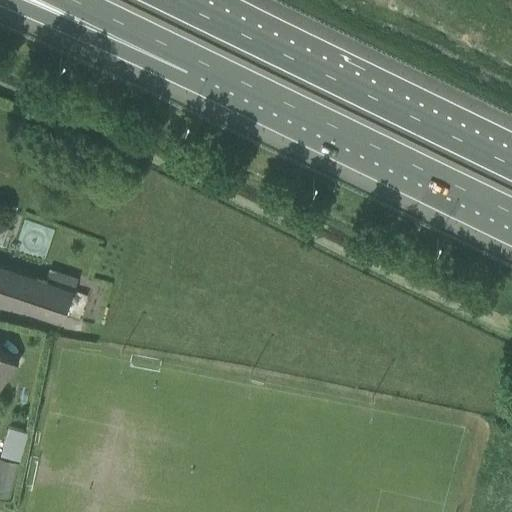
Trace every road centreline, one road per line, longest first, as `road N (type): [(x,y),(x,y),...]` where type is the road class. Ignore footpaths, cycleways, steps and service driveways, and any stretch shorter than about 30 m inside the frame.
road 1 (motorway): [(511,165),(169,0)]
road 2 (motorway): [(193,60),(511,215)]
road 3 (motorway): [(27,0),(193,60)]
road 4 (motorway): [(68,0),(193,60)]
